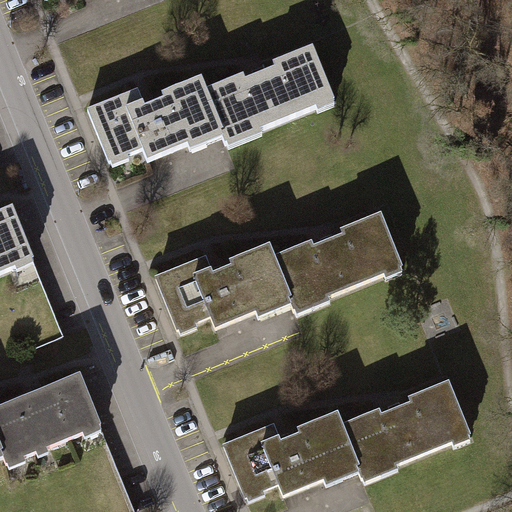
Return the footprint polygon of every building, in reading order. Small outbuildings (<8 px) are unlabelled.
[(245,81),(208,96),(227,144),(229,150),(337,107),(315,53),(275,69),(277,74),(247,86),(245,81)] [(208,96),(203,83),(162,99),(164,105),(147,112),(139,93),(87,114),(109,169),(143,155),(148,168),(190,152),(192,157),(227,144),(208,96)] [(0,276),(31,264),(9,211),(0,214),(0,276)] [(312,250),(275,265),(295,313),(297,319),(405,276),(383,222),(342,239),(344,244),(315,256),(312,250)] [(275,265),(270,253),(230,269),(232,274),(215,281),(207,262),(155,283),(177,338),(211,325),(216,337),(257,321),(260,327),(295,313),(275,265)] [(42,348),(66,338),(44,281),(23,289),(27,299),(41,294),(45,307),(28,313),(42,348)] [(110,434),(89,381),(0,416),(0,431),(10,458),(17,472),(110,434)] [(380,417),(343,432),(362,480),(365,486),(472,443),(451,389),(410,406),(412,411),(382,423),(380,417)] [(343,432),(338,420),(297,436),(300,441),(282,448),(275,429),(222,450),(245,505),(278,492),(283,504),(325,488),(327,494),(362,480),(343,432)] [(0,462),(10,458),(0,431),(0,462)]
